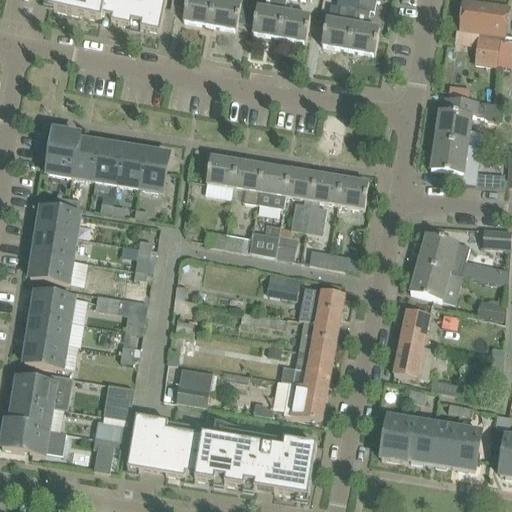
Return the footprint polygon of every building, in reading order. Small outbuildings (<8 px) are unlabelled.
[(57,3),(54,14),(160,36),(165,14),(172,15),(174,0),(51,0),(51,2),(57,3)] [(188,0),(183,25),(210,30),(215,4),(191,0),(188,0)] [(215,0),(215,4),(210,30),(237,35),(243,0),(215,0)] [(258,11),(256,18),(253,37),(280,42),(284,15),(287,0),(272,0),(270,13),(258,11)] [(322,49),(349,54),(358,0),(339,0),(338,9),(346,10),(344,25),(327,22),(322,49)] [(367,0),(358,0),(349,54),(376,59),(380,32),(368,30),(371,14),(375,15),(378,2),(367,0)] [(510,10),(492,8),(463,5),(460,34),(480,37),(476,68),(497,70),(497,69),(511,71),(511,46),(506,45),(510,10)] [(284,15),(280,42),(306,47),(311,20),(284,15)] [(439,130),(437,145),(481,151),(483,136),(470,134),(472,120),(482,122),(482,123),(501,125),(503,111),(447,103),(445,115),(441,115),(440,118),(437,117),(435,130),(439,130)] [(48,178),(72,182),(79,144),(80,144),(80,140),(55,136),(48,178)] [(72,182),(95,186),(101,147),(91,146),(91,144),(83,143),(83,144),(80,144),(79,144),(72,182)] [(481,151),(437,145),(434,160),(431,160),(429,172),(433,172),(432,175),(477,182),(481,151)] [(95,186),(117,190),(124,151),(113,149),(113,148),(105,146),(105,148),(101,147),(95,186)] [(117,190),(140,193),(146,155),(142,154),(143,152),(135,151),(134,153),(124,151),(117,190)] [(146,155),(140,193),(163,197),(170,159),(165,158),(165,156),(157,155),(157,157),(146,155)] [(211,169),(208,188),(234,192),(239,165),(212,161),(211,169)] [(243,207),(259,209),(261,196),(265,170),(239,165),(234,192),(246,194),(243,207)] [(284,213),(287,201),(291,174),(265,170),(261,196),(259,209),(284,213)] [(293,235),(309,237),(313,205),(317,178),(291,174),(287,201),(306,204),(305,210),(297,208),(293,235)] [(313,205),(309,237),(324,240),(328,214),(319,212),(320,206),(339,209),(343,183),(317,178),(313,205)] [(370,187),(343,183),(339,209),(366,214),(370,187)] [(56,209),(68,211),(69,203),(57,201),(56,209)] [(69,203),(68,211),(80,213),(81,205),(69,203)] [(101,216),(113,218),(114,210),(103,208),(101,216)] [(114,210),(113,218),(125,220),(126,212),(114,210)] [(40,229),(38,236),(77,242),(81,219),(42,213),(41,219),(39,219),(38,229),(40,229)] [(135,222),(148,224),(149,216),(137,214),(135,222)] [(250,257),(276,262),(280,240),(282,232),(268,229),(266,239),(254,237),(253,243),(250,257)] [(511,243),(511,236),(485,234),(483,252),(511,254),(511,243)] [(206,249),(250,257),(253,243),(209,235),(206,249)] [(36,253),(35,259),(73,266),(77,242),(38,236),(37,243),(36,243),(34,253),(36,253)] [(427,239),(420,268),(464,280),(472,251),(427,239)] [(280,240),(276,262),(295,265),(299,244),(280,240)] [(142,245),(140,253),(152,255),(154,247),(142,245)] [(152,255),(140,253),(139,261),(151,263),(152,255)] [(349,261),(340,260),(312,255),(310,268),(347,275),(349,261)] [(73,266),(35,259),(34,266),(32,265),(30,276),(32,276),(31,282),(69,288),(73,266)] [(469,265),(465,278),(508,289),(511,276),(469,265)] [(464,280),(420,268),(412,297),(456,309),(464,280)] [(135,283),(147,285),(149,277),(137,275),(135,283)] [(282,302),(298,304),(301,283),(284,281),(282,302)] [(178,290),(176,303),(187,304),(188,291),(178,290)] [(300,324),(305,325),(316,327),(340,331),(346,299),(322,295),(306,292),(300,324)] [(34,314),(33,320),(71,326),(75,304),(37,297),(36,304),(34,303),(32,314),(34,314)] [(99,300),(96,316),(119,319),(122,304),(99,300)] [(187,304),(176,303),(175,316),(197,318),(198,306),(187,304)] [(478,322),(503,326),(505,309),(482,306),(478,322)] [(244,315),(242,325),(287,333),(288,323),(244,315)] [(408,315),(401,347),(424,352),(431,320),(408,315)] [(444,319),(442,331),(457,334),(459,321),(444,319)] [(30,336),(29,343),(67,350),(71,326),(33,320),(32,326),(30,326),(28,336),(30,336)] [(195,339),(196,327),(178,325),(177,336),(195,339)] [(305,325),(300,356),(335,362),(340,331),(316,327),(305,325)] [(127,336),(139,338),(140,330),(128,328),(127,336)] [(67,350),(29,343),(28,350),(26,350),(25,360),(26,361),(25,367),(64,373),(67,350)] [(424,352),(401,347),(395,379),(417,384),(418,382),(431,384),(437,354),(424,352)] [(124,351),(123,359),(135,361),(136,353),(124,351)] [(280,361),(281,353),(270,351),(268,359),(280,361)] [(494,353),(493,365),(504,366),(504,354),(494,353)] [(170,354),(169,368),(179,369),(180,355),(170,354)] [(300,356),(294,387),(329,394),(335,362),(300,356)] [(135,361),(123,359),(122,367),(133,369),(135,361)] [(504,366),(493,365),(492,379),(503,380),(504,366)] [(179,389),(177,406),(207,411),(210,393),(212,378),(184,373),(181,389),(179,389)] [(16,387),(15,395),(16,396),(15,406),(53,413),(69,415),(74,383),(34,376),(33,385),(19,383),(18,387),(16,387)] [(432,395),(459,401),(461,390),(434,384),(432,395)] [(329,394),(294,387),(290,387),(284,419),(323,426),(329,394)] [(408,406),(416,407),(419,395),(411,394),(408,406)] [(419,395),(416,407),(424,409),(427,397),(419,395)] [(104,421),(124,424),(130,425),(133,409),(107,405),(104,421)] [(11,416),(10,425),(12,425),(11,428),(50,434),(53,413),(15,406),(13,417),(11,416)] [(255,418),(273,421),(275,413),(266,412),(267,409),(257,407),(255,418)] [(449,416),(461,418),(462,410),(450,408),(449,416)] [(462,410),(461,418),(473,421),(474,413),(462,410)] [(142,472),(161,476),(167,477),(167,479),(258,494),(259,491),(276,494),(275,497),(298,501),(299,496),(310,498),(318,450),(291,445),(281,444),(137,420),(128,473),(142,475),(142,472)] [(407,468),(408,464),(407,464),(413,425),(389,421),(382,464),(407,468)] [(423,466),(430,467),(436,429),(413,425),(407,464),(408,464),(412,464),(412,466),(422,468),(423,466)] [(120,446),(121,447),(126,447),(129,431),(99,426),(96,443),(109,445),(120,446)] [(7,427),(3,453),(46,459),(46,458),(63,461),(67,437),(50,434),(11,428),(7,427)] [(447,470),(452,471),(458,432),(436,429),(430,467),(437,469),(437,470),(447,472),(447,470)] [(458,432),(452,471),(459,472),(459,474),(469,476),(470,474),(476,475),(482,436),(458,432)] [(283,434),(281,444),(291,445),(293,436),(283,434)] [(511,441),(507,440),(501,479),(507,480),(506,482),(511,482),(511,441)] [(96,443),(94,452),(98,453),(114,456),(118,456),(120,446),(109,445),(96,443)]
